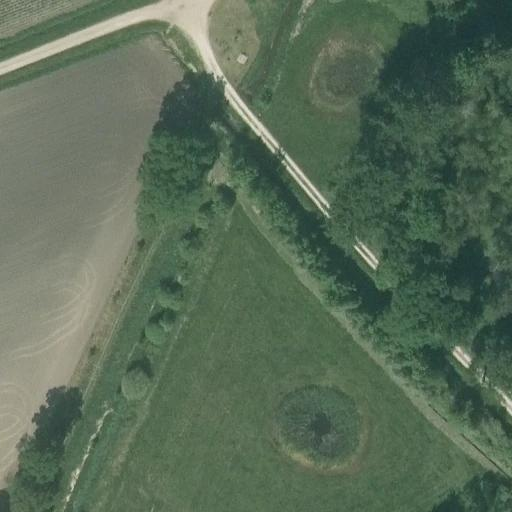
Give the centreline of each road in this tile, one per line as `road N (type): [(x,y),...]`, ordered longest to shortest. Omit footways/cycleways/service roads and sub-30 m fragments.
road 1 (track): [(511,410),(332,227),(214,78)]
road 2 (track): [(187,11),(142,17),(0,70)]
